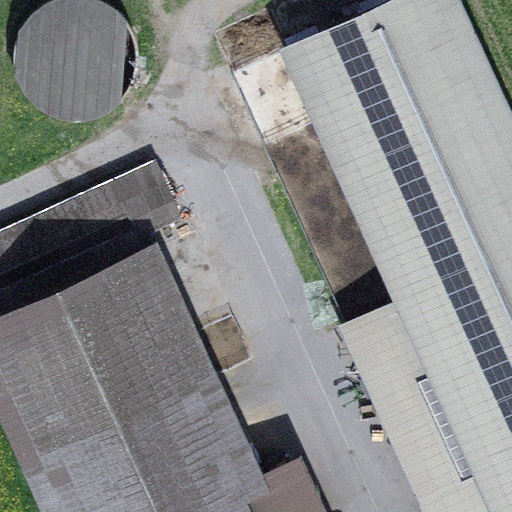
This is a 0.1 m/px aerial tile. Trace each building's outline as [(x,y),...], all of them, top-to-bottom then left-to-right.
[(56,0),(37,1),(44,111),(136,104),(128,0),(56,0)] [(511,511),(511,128),(453,0),(394,0),(288,48),(403,300),(435,372),(380,397),(432,511),(511,511)] [(151,171),(0,239),(0,265),(130,207),(138,225),(169,211),(151,171)] [(0,299),(0,317),(147,251),(140,236),(0,299)] [(251,481),(147,251),(0,317),(0,387),(33,460),(55,450),(83,511),(237,511),(229,493),(252,483),(251,481)] [(380,397),(435,372),(403,300),(348,325),(380,397)] [(314,511),(292,462),(251,481),(252,483),(229,493),(237,511),(314,511)]
